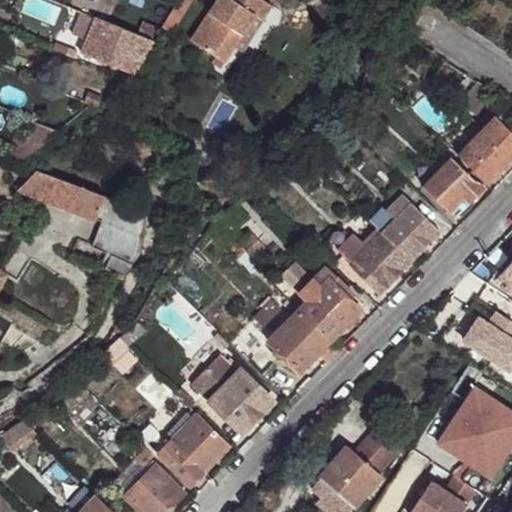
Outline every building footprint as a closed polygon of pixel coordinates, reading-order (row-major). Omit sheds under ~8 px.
[(263,0),(216,0),(191,40),(225,62),(235,48),(257,16),(264,20),(273,6),(263,0)] [(282,0),(282,9),(298,10),(297,0),(282,0)] [(235,48),(243,53),(264,20),(257,16),(235,48)] [(95,17),(81,52),(134,74),(154,40),(153,39),(138,34),(95,17)] [(144,21),(138,34),(153,39),(157,27),(144,21)] [(1,67),(15,72),(19,61),(5,56),(1,67)] [(477,82),(461,103),(476,116),(495,93),(477,82)] [(85,100),(98,105),(102,94),(90,89),(85,100)] [(459,155),(496,117),(489,110),(451,148),(459,155)] [(511,132),(496,117),(459,155),(473,170),(487,184),(511,158),(511,132)] [(162,120),(158,132),(171,137),(174,125),(162,120)] [(353,129),(360,136),(367,128),(360,121),(353,129)] [(21,166),(62,136),(35,124),(13,164),(15,165),(21,166)] [(452,157),(423,187),(449,213),(465,197),(470,202),(484,189),(483,188),(469,174),(452,157)] [(323,164),(317,169),(326,177),(332,172),(323,164)] [(317,169),(311,174),(320,183),(326,177),(317,169)] [(473,170),(469,174),(483,188),(487,184),(473,170)] [(143,211),(38,171),(20,190),(100,220),(92,243),(107,250),(100,265),(123,278),(131,264),(139,253),(143,211)] [(396,219),(382,233),(410,262),(441,231),(403,194),(387,211),(396,219)] [(376,228),(362,241),(368,247),(382,233),(381,232),(376,228)] [(354,234),(338,251),(352,264),(355,267),(371,283),(380,293),(410,262),(382,233),(368,247),(362,241),(354,234)] [(242,236),(237,240),(246,249),(251,245),(242,236)] [(246,249),(237,240),(232,245),(240,255),(246,249)] [(511,260),(500,275),(511,285),(511,260)] [(309,298),(300,307),(331,340),(361,310),(347,297),(352,292),(324,265),(311,278),(295,262),(284,273),(309,298)] [(347,276),(363,292),(371,283),(355,267),(347,276)] [(331,340),(300,307),(269,339),(277,348),(272,353),(282,362),(286,357),(300,371),(331,340)] [(143,313),(117,336),(120,338),(128,346),(129,347),(154,325),(143,313)] [(128,346),(120,338),(109,350),(117,357),(128,346)] [(221,354),(191,385),(241,432),(270,401),(221,354)] [(93,397),(75,379),(69,385),(76,392),(69,400),(79,409),(93,397)] [(511,445),(511,411),(476,387),(439,443),(491,477),(511,445)] [(179,388),(175,392),(183,399),(187,395),(179,388)] [(230,444),(192,408),(189,413),(192,416),(156,452),(189,485),(230,444)] [(22,420),(0,434),(0,438),(10,453),(34,436),(22,420)] [(308,491),(332,511),(349,511),(383,473),(377,468),(394,448),(371,429),(354,449),(348,444),(308,491)] [(152,454),(138,440),(130,449),(143,462),(152,454)] [(163,511),(183,492),(154,464),(125,494),(142,511),(163,511)] [(461,511),(467,504),(433,480),(410,511),(461,511)] [(111,511),(94,494),(76,511),(111,511)]
